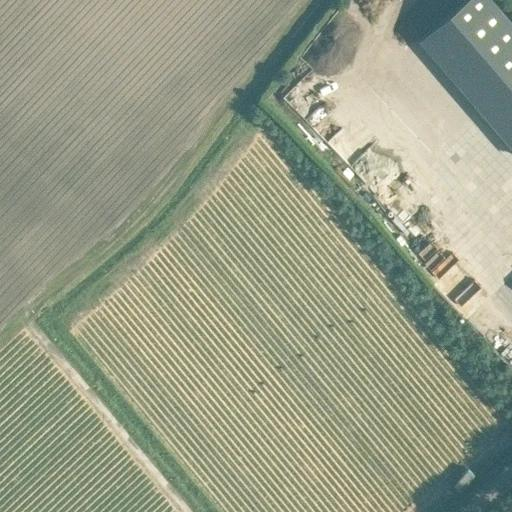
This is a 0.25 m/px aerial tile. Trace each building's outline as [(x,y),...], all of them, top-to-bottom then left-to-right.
[(511,18),(496,0),(463,0),(419,38),(511,145),(511,18)] [(357,68),(366,77),(382,63),(367,46),(359,52),(366,60),(357,68)] [(352,73),(345,80),(364,101),(371,94),(352,73)] [(391,203),(409,182),(396,171),(378,192),(391,203)] [(511,306),(444,237),(421,260),(447,286),(443,290),(511,361),(511,306)]
